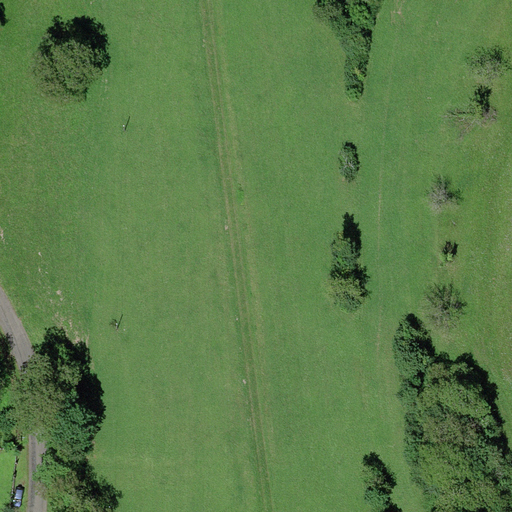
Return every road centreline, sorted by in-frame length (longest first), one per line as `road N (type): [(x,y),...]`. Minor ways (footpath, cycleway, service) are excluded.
road 1 (track): [(215,0),(268,511)]
road 2 (unclassified): [(0,317),(30,404),(30,511)]
